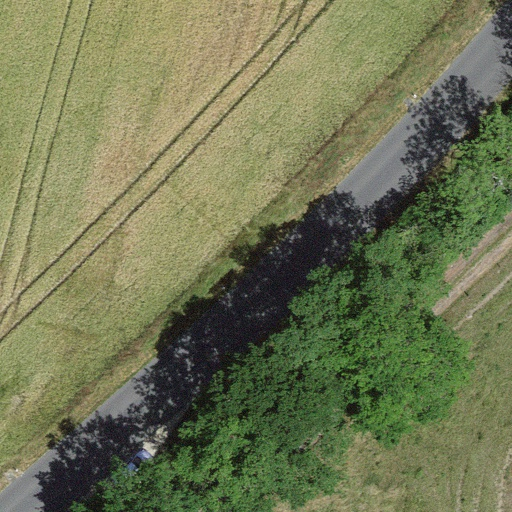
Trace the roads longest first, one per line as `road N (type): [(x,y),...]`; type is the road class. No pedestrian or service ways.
road 1 (tertiary): [(511,55),(217,363),(40,511)]
road 2 (track): [(125,511),(511,176)]
